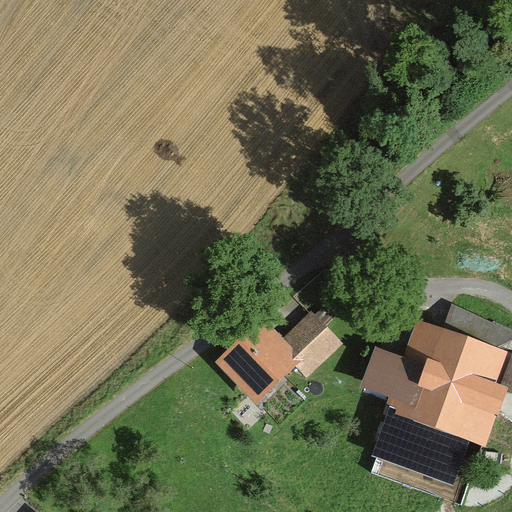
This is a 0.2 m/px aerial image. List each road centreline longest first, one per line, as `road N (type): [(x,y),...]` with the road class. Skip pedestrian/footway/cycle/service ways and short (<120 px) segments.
road 1 (residential): [(1,511),(89,432),(329,249),(511,87)]
road 2 (track): [(511,302),(471,286),(404,285),(329,249)]
